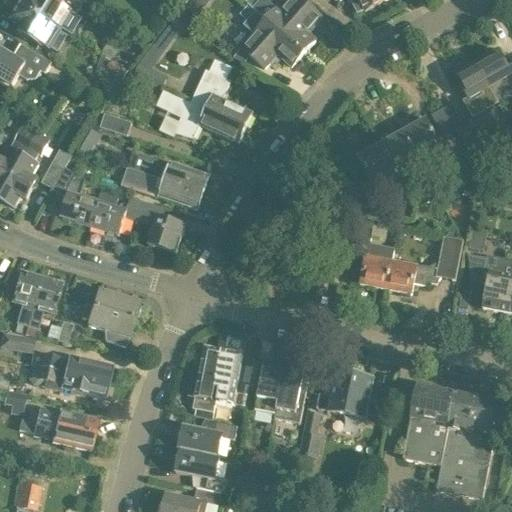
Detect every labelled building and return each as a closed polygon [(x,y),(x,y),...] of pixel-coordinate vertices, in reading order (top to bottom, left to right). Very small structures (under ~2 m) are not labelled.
[(22,0),(18,6),(60,32),(62,30),(72,36),(83,19),(76,15),(81,7),(70,0),(65,0),(62,6),(52,0),(22,0)] [(264,1),(255,12),(303,56),(315,42),(310,37),(324,22),(300,0),(291,0),(281,11),(278,9),(275,11),(264,1)] [(338,0),(339,2),(344,0),(347,0),(348,2),(350,1),(357,14),(363,11),(365,13),(381,5),(378,0),(338,0)] [(60,32),(18,6),(10,21),(20,28),(17,33),(41,47),(42,47),(49,51),(50,50),(58,54),(68,36),(60,32)] [(254,36),(241,50),(264,71),(277,56),(291,69),(303,56),(255,12),(242,26),(254,36)] [(138,65),(133,77),(162,90),(168,78),(151,70),(182,29),(172,21),(138,65)] [(100,55),(112,62),(118,51),(106,44),(100,55)] [(0,80),(12,88),(19,77),(27,81),(37,80),(41,74),(45,76),(52,63),(20,46),(13,59),(0,51),(0,80)] [(476,64),(490,89),(498,103),(511,94),(511,67),(508,70),(497,52),(476,64)] [(120,81),(126,71),(111,62),(105,72),(120,81)] [(490,89),(476,64),(454,76),(469,101),(490,89)] [(206,73),(191,106),(245,130),(252,115),(222,101),(230,84),(206,73)] [(245,130),(191,106),(163,93),(156,108),(183,121),(176,137),(193,142),(199,128),(238,145),(245,130)] [(455,104),(444,110),(456,132),(467,126),(455,104)] [(456,132),(444,110),(433,116),(445,139),(456,132)] [(104,115),(100,129),(127,137),(131,124),(104,115)] [(424,120),(402,133),(416,159),(439,146),(424,120)] [(468,140),(474,152),(502,139),(497,126),(468,140)] [(92,130),(80,152),(91,157),(102,136),(92,130)] [(15,144),(28,151),(34,139),(21,133),(15,144)] [(402,133),(379,146),(394,172),(416,159),(402,133)] [(34,139),(28,151),(40,158),(46,147),(34,139)] [(394,172),(379,146),(357,159),(371,184),(394,172)] [(0,199),(24,158),(9,150),(2,162),(0,161),(0,199)] [(42,185),(53,192),(65,171),(64,170),(71,156),(61,151),(42,185)] [(452,158),(463,179),(477,171),(466,151),(452,158)] [(133,155),(128,170),(138,173),(202,197),(208,178),(169,165),(169,166),(143,158),(133,155)] [(24,158),(0,199),(0,202),(14,210),(20,198),(26,202),(37,182),(31,179),(39,166),(24,158)] [(65,171),(53,192),(67,200),(61,220),(90,229),(97,206),(79,200),(83,186),(72,182),(76,177),(75,176),(80,166),(71,161),(65,171)] [(124,168),(121,177),(135,182),(133,188),(149,193),(150,189),(160,192),(157,199),(197,212),(202,197),(138,173),(128,170),(124,168)] [(413,172),(421,186),(429,182),(421,168),(413,172)] [(487,187),(484,206),(504,209),(507,190),(487,187)] [(366,205),(389,211),(393,195),(370,189),(366,205)] [(97,206),(90,229),(118,238),(126,215),(115,211),(119,201),(100,195),(97,206)] [(128,220),(138,223),(144,204),(133,201),(128,220)] [(165,211),(144,204),(138,223),(154,228),(148,247),(172,255),(172,254),(175,255),(180,240),(180,241),(184,228),(162,221),(165,211)] [(360,287),(385,292),(391,264),(366,259),(367,254),(368,254),(371,239),(350,235),(353,221),(339,218),(333,248),(354,252),(351,270),(362,273),(360,287)] [(487,235),(472,233),(469,252),(483,254),(487,235)] [(391,264),(385,292),(411,297),(413,286),(427,288),(427,285),(438,286),(439,279),(457,283),(466,241),(444,237),(438,268),(436,268),(430,272),(391,264)] [(488,262),(469,258),(470,283),(487,286),(482,311),(511,317),(511,264),(488,259),(488,262)] [(18,275),(10,303),(21,306),(13,333),(24,336),(25,330),(39,281),(18,275)] [(39,281),(25,330),(37,333),(42,312),(53,315),(60,287),(39,281)] [(73,292),(70,301),(79,304),(82,294),(73,292)] [(87,295),(83,308),(133,323),(138,305),(97,293),(95,298),(87,295)] [(463,293),(459,309),(468,310),(471,294),(463,293)] [(133,323),(83,308),(79,320),(88,323),(86,328),(104,334),(105,343),(125,349),(133,323)] [(56,343),(67,346),(73,326),(62,323),(56,343)] [(37,333),(25,330),(24,336),(35,340),(37,333)] [(2,333),(0,343),(0,349),(29,355),(33,340),(2,333)] [(214,390),(221,352),(204,349),(197,384),(191,382),(188,399),(195,400),(193,410),(197,411),(195,419),(212,423),(214,412),(218,391),(214,390)] [(242,356),(221,352),(214,390),(218,391),(214,412),(225,413),(226,406),(231,407),(233,394),(234,395),(242,356)] [(33,355),(30,367),(107,385),(111,368),(68,358),(66,363),(58,361),(33,355)] [(254,413),(274,417),(284,364),(277,363),(264,361),(254,413)] [(284,364),(274,417),(273,420),(301,425),(307,391),(300,389),(304,369),(292,366),(292,365),(284,364)] [(30,367),(26,385),(43,389),(43,390),(62,394),(62,392),(71,394),(70,397),(84,400),(85,397),(103,401),(107,385),(30,367)] [(316,411),(327,413),(326,414),(364,421),(372,382),(334,374),(331,389),(326,388),(324,398),(319,396),(316,411)] [(0,375),(0,390),(7,392),(10,377),(0,375)] [(403,461),(440,468),(452,397),(416,390),(411,414),(412,414),(411,420),(403,461)] [(20,418),(24,397),(5,393),(3,406),(11,408),(9,416),(20,418)] [(452,397),(440,468),(441,468),(436,493),(481,502),(492,443),(489,443),(497,405),(486,402),(487,401),(475,399),(475,400),(452,396),(452,397)] [(364,421),(377,423),(381,402),(369,400),(364,421)] [(30,408),(26,423),(93,437),(97,421),(58,412),(57,414),(30,408)] [(306,414),(302,433),(315,435),(319,416),(306,414)] [(93,437),(26,423),(19,422),(18,428),(0,423),(0,439),(15,443),(17,433),(32,436),(31,438),(51,442),(50,444),(89,453),(93,437)] [(177,452),(179,452),(214,459),(218,439),(233,442),(236,428),(207,422),(205,433),(182,428),(177,452)] [(179,452),(174,475),(197,480),(195,490),(222,496),(225,481),(212,479),(216,459),(214,459),(179,452)] [(261,479),(237,474),(232,496),(257,500),(261,479)] [(34,511),(41,481),(21,477),(14,511),(34,511)] [(285,484),(261,479),(257,500),(281,505),(285,484)] [(161,511),(204,511),(206,505),(217,508),(220,497),(195,491),(193,502),(165,496),(161,511)]
